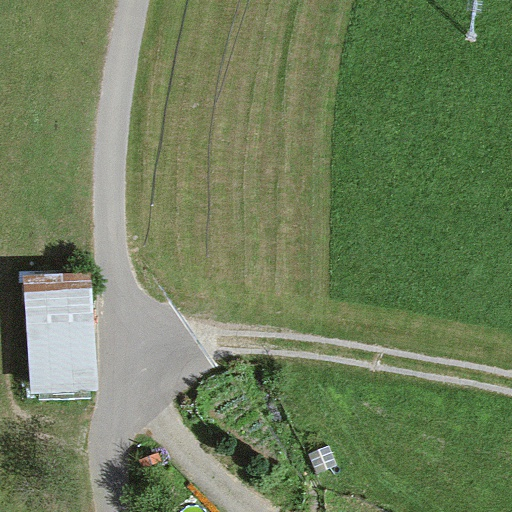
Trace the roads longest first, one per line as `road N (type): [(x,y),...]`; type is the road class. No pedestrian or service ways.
road 1 (track): [(128,511),(121,451),(127,140),(153,0)]
road 2 (track): [(511,389),(274,348),(123,350)]
